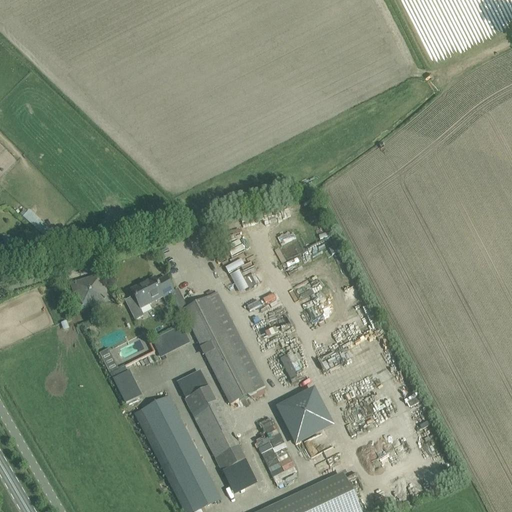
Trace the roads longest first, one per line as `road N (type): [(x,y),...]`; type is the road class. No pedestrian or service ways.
road 1 (unclassified): [(197,236),(0,289)]
road 2 (unclassified): [(0,408),(60,511)]
